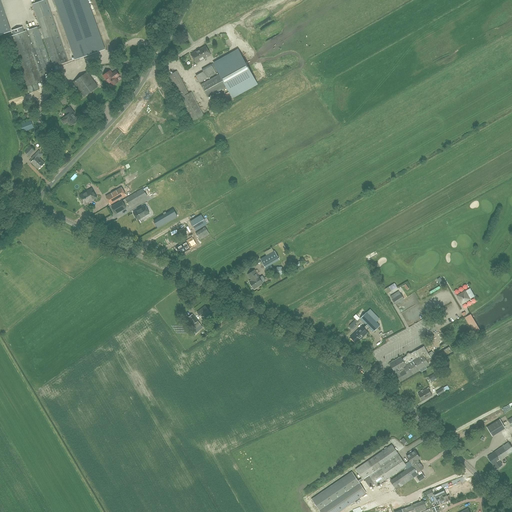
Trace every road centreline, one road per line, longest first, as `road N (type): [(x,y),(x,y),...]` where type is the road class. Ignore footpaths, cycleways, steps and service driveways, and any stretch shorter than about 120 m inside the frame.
road 1 (tertiary): [(511,507),(364,370),(34,204)]
road 2 (unclassified): [(34,204),(130,101),(191,0)]
